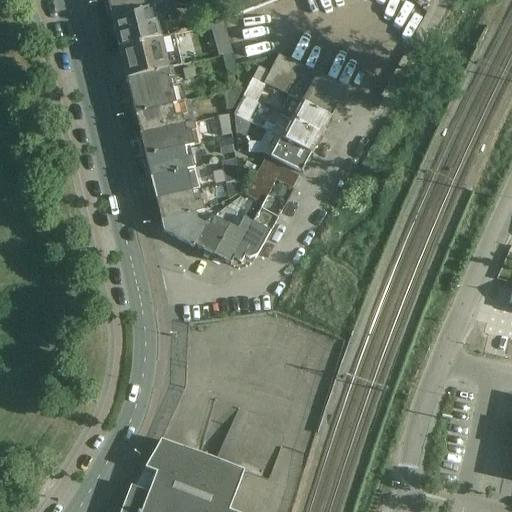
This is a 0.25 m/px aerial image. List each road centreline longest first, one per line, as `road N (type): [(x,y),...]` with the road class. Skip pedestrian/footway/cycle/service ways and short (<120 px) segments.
road 1 (unclassified): [(136,295),(239,289),(258,274),(373,67)]
road 2 (secondary): [(136,295),(65,0)]
road 3 (secondary): [(77,511),(131,410),(142,360),(136,295)]
road 4 (residential): [(494,511),(453,496),(482,380),(442,361)]
road 5 (unclassified): [(442,361),(511,190)]
road 6 (unclassified): [(401,511),(442,361)]
